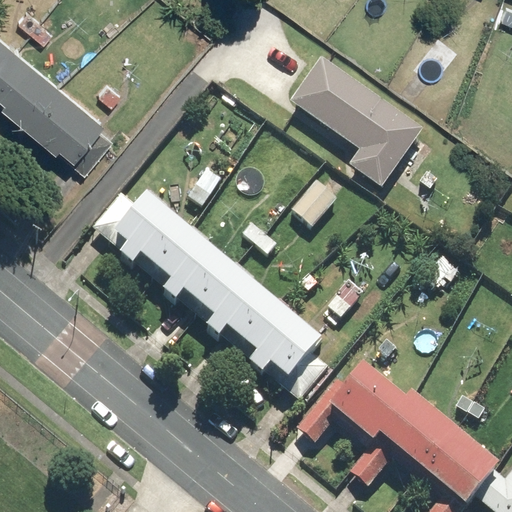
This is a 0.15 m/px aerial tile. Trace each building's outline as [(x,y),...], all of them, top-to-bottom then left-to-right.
[(53,33),(25,11),(17,22),(45,44),(53,33)] [(1,103),(55,148),(86,173),(120,132),(0,33),(0,94),(5,99),(1,103)] [(460,54),(439,38),(412,71),(433,87),(460,54)] [(319,61),(288,104),(362,156),(351,172),(382,194),(423,136),(319,61)] [(227,169),(212,160),(188,200),(203,209),(227,169)] [(336,203),(317,186),(292,214),(312,231),(336,203)] [(309,358),(318,348),(293,326),(297,322),(277,305),(272,310),(249,290),(253,285),(234,269),(231,274),(206,253),(210,249),(191,233),(186,239),(163,220),(168,214),(149,197),(136,211),(120,198),(90,233),(119,257),(117,260),(131,272),(137,264),(154,279),(151,283),(163,293),(160,297),(172,307),(179,299),(196,314),(193,318),(207,330),(203,333),(217,345),(224,336),(239,348),(235,352),(250,365),(246,370),(261,382),(268,373),(281,384),(278,388),(298,405),(326,372),(309,358)] [(462,276),(442,258),(423,279),(443,297),(462,276)] [(400,407),(357,372),(343,391),(335,385),(294,435),(315,452),(334,427),(366,453),(348,476),(368,492),(391,464),(441,503),(433,511),(465,511),(474,501),(495,475),(404,402),(400,407)] [(511,511),(511,474),(505,483),(495,475),(474,501),(487,511),(511,511)]
